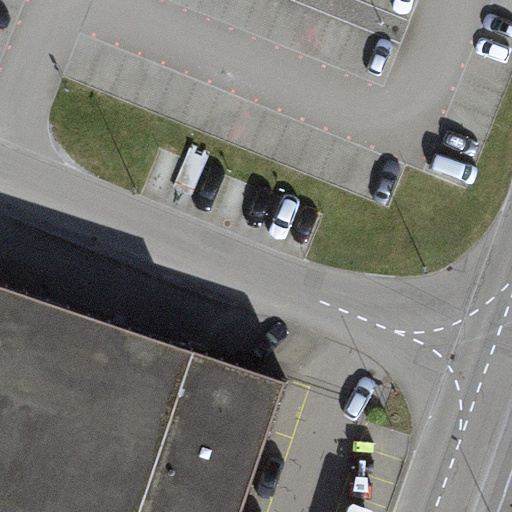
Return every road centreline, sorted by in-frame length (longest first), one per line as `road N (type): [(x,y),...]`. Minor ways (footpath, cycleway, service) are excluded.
road 1 (residential): [(0,172),(486,364)]
road 2 (residential): [(435,511),(486,364)]
